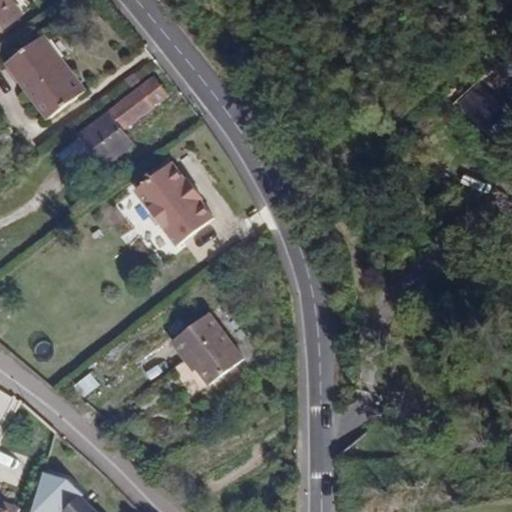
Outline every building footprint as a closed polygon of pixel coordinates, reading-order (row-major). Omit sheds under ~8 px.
[(9,0),(0,0),(0,33),(22,17),(9,0)] [(45,35),(10,62),(52,118),(87,92),(45,35)] [(157,77),(58,153),(81,182),(134,141),(124,128),(169,93),(157,77)] [(139,188),(181,245),(217,218),(202,199),(205,197),(191,178),(188,181),(174,162),(139,188)] [(214,316),(175,345),(189,363),(194,360),(215,388),(249,362),(214,316)] [(98,511),(82,496),(65,511),(98,511)] [(0,511),(20,511),(23,506),(0,497),(0,511)]
